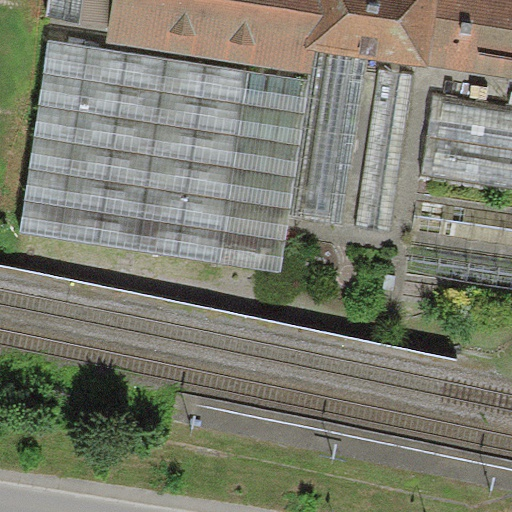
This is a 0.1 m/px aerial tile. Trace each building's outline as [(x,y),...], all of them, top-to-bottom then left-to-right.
[(47,0),(125,12),(125,0),(47,0)] [(125,0),(125,12),(271,33),(273,16),(308,21),(310,0),(125,0)] [(310,0),(308,21),(462,44),(463,34),(468,0),(310,0)] [(511,42),(511,32),(511,0),(468,0),(463,34),(511,42)] [(297,65),(41,25),(11,212),(273,254),(279,214),(386,232),(415,53),(302,35),(297,65)] [(511,89),(423,77),(395,272),(511,288),(511,89)]
